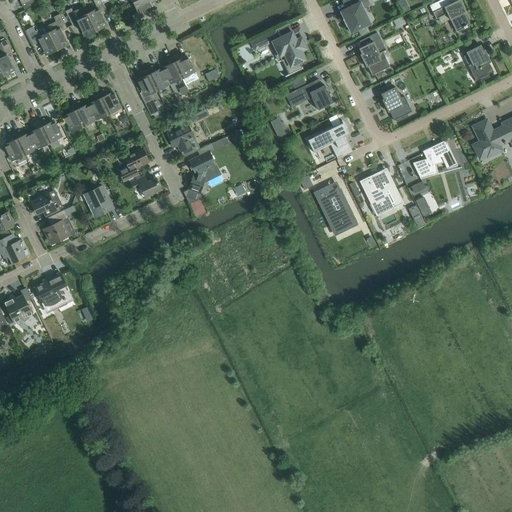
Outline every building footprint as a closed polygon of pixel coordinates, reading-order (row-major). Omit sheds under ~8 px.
[(101,1),(100,0),(93,0),(97,8),(87,13),(96,31),(107,26),(100,12),(105,9),(101,1)] [(156,4),(154,0),(135,0),(132,1),(137,12),(131,15),(134,21),(145,16),(142,11),(156,4)] [(365,25),(370,23),(359,0),(345,0),(349,7),(340,11),(344,19),(343,19),(346,25),(347,25),(351,33),(358,29),(361,35),(368,31),(365,25)] [(447,0),(439,0),(429,5),(433,12),(436,19),(447,13),(456,31),(463,28),(464,28),(467,27),(467,26),(470,24),(464,12),(466,11),(463,5),(459,0),(456,0),(450,3),(447,0)] [(96,31),(87,13),(83,6),(73,11),(71,8),(65,11),(72,25),(78,23),(84,37),(96,31)] [(53,16),(55,21),(45,26),(48,32),(57,50),(68,45),(61,31),(67,28),(60,13),(53,16)] [(402,16),(393,20),(397,27),(405,23),(402,16)] [(57,50),(48,32),(42,34),(40,29),(35,31),(33,26),(26,30),(34,44),(39,42),(46,55),(57,50)] [(290,66),(305,59),(301,51),(307,48),(301,37),(296,40),(292,31),(279,38),(275,31),(258,39),(261,47),(270,43),(274,51),(277,50),(282,60),(286,58),(290,66)] [(390,66),(382,51),(385,49),(377,32),(361,39),(359,40),(362,46),(359,48),(361,53),(360,54),(363,61),(366,67),(367,66),(372,75),(374,74),(375,76),(384,72),(383,69),(390,66)] [(0,42),(1,44),(0,44),(0,68),(3,76),(15,70),(8,57),(13,54),(6,39),(0,42)] [(480,44),(466,52),(471,63),(468,64),(475,80),(480,78),(481,80),(492,75),(491,72),(493,71),(486,56),(487,56),(484,49),(483,50),(480,44)] [(195,72),(188,57),(181,61),(177,53),(171,55),(182,78),(195,72)] [(182,78),(171,55),(165,58),(168,64),(162,67),(163,69),(170,84),(182,78)] [(170,84),(163,69),(162,67),(155,71),(152,65),(146,68),(157,90),(170,84)] [(157,90),(146,68),(141,70),(145,78),(137,82),(144,96),(142,97),(150,113),(157,110),(149,94),(157,90)] [(215,69),(210,71),(213,77),(214,79),(219,77),(218,74),(215,69)] [(325,88),(326,87),(324,84),(322,86),(318,79),(285,95),(291,107),(299,103),(297,98),(302,96),(303,99),(311,95),(318,110),(333,102),(327,91),(325,88)] [(407,114),(412,111),(404,96),(400,97),(395,86),(380,93),(383,98),(382,99),(385,106),(386,105),(393,120),(396,119),(397,122),(408,116),(407,114)] [(121,108),(114,93),(107,96),(103,88),(98,91),(109,114),(121,108)] [(109,114),(98,91),(92,94),(95,100),(88,103),(89,105),(96,120),(109,114)] [(96,120),(89,105),(88,103),(81,106),(78,101),(73,103),(84,126),(96,120)] [(84,126),(73,103),(67,106),(71,114),(64,117),(71,132),(84,126)] [(205,108),(199,111),(202,118),(209,115),(205,108)] [(62,137),(55,122),(48,125),(44,117),(38,120),(49,143),(52,147),(56,145),(57,143),(55,140),(62,137)] [(487,119),(472,126),(480,141),(472,144),(477,154),(484,150),(487,156),(502,149),(499,145),(504,143),(505,144),(506,143),(506,142),(510,140),(511,143),(511,117),(502,123),(503,125),(492,131),(487,119)] [(49,143),(38,120),(32,123),(35,129),(29,132),(30,134),(37,149),(49,143)] [(314,137),(308,140),(313,150),(319,147),(320,149),(335,142),(334,140),(338,146),(346,142),(342,136),(348,133),(343,122),(314,136),(314,137)] [(200,149),(194,137),(188,123),(166,134),(173,147),(177,145),(183,157),(200,149)] [(37,149),(30,134),(29,132),(22,135),(19,129),(13,132),(24,155),(37,149)] [(283,129),(276,133),(278,137),(286,133),(283,129)] [(238,131),(232,140),(238,145),(245,136),(238,131)] [(24,155),(13,132),(8,135),(12,143),(4,146),(12,161),(16,159),(18,163),(26,159),(24,155)] [(445,140),(440,142),(435,145),(436,147),(432,148),(432,147),(431,146),(422,151),(426,158),(412,162),(420,179),(438,173),(435,164),(444,162),(446,168),(458,165),(445,140)] [(338,146),(333,149),(337,158),(350,151),(346,142),(338,146)] [(129,170),(120,174),(124,181),(138,174),(135,168),(148,161),(142,148),(123,157),(129,170)] [(194,173),(189,186),(200,190),(207,171),(205,168),(215,164),(209,151),(189,161),(195,173),(194,173)] [(396,188),(387,171),(373,178),(375,181),(371,182),(368,176),(359,181),(370,203),(369,204),(373,212),(392,203),(394,206),(402,202),(403,202),(396,188)] [(313,185),(308,175),(299,179),(304,189),(313,185)] [(155,177),(144,183),(142,177),(131,182),(134,189),(140,186),(145,196),(161,189),(155,177)] [(411,186),(414,193),(420,190),(417,183),(411,186)] [(87,193),(84,194),(89,205),(94,216),(113,207),(102,185),(87,193)] [(357,224),(340,188),(332,192),(331,189),(330,189),(320,191),(319,191),(319,192),(318,192),(318,193),(318,194),(318,195),(318,196),(335,232),(356,222),(357,225),(357,224)] [(36,214),(45,209),(48,215),(63,207),(57,196),(51,199),(48,193),(30,201),(36,214)] [(64,209),(50,216),(54,223),(43,229),(51,244),(70,235),(63,220),(68,217),(64,209)] [(0,237),(9,233),(7,227),(14,224),(8,211),(0,214),(0,237)] [(17,241),(13,233),(0,239),(0,254),(3,253),(9,265),(29,255),(21,239),(17,241)] [(51,307),(52,309),(58,307),(74,299),(61,273),(47,279),(48,282),(34,288),(43,306),(44,306),(46,305),(49,306),(51,307)] [(12,294),(4,303),(13,322),(20,319),(24,322),(32,313),(26,301),(32,298),(28,292),(26,287),(20,290),(22,294),(16,297),(12,294)]
